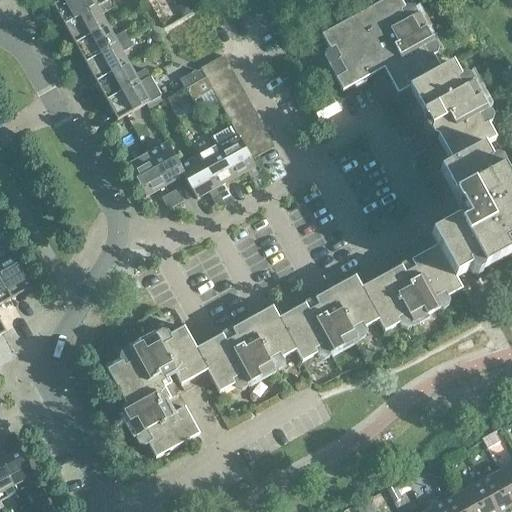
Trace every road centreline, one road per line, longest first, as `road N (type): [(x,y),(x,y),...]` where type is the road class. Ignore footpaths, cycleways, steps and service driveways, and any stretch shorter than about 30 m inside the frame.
road 1 (residential): [(313,149),(369,119),(416,204),(415,221),(365,242),(321,168)]
road 2 (residential): [(117,233),(188,235),(301,179)]
road 3 (residential): [(53,399),(45,380),(50,354),(117,233)]
road 4 (residential): [(314,396),(221,446),(214,461),(161,491)]
road 5 (residential): [(117,233),(114,213),(54,106)]
road 6 (residential): [(293,160),(246,73),(248,38)]
road 7 (residential): [(107,511),(53,399)]
